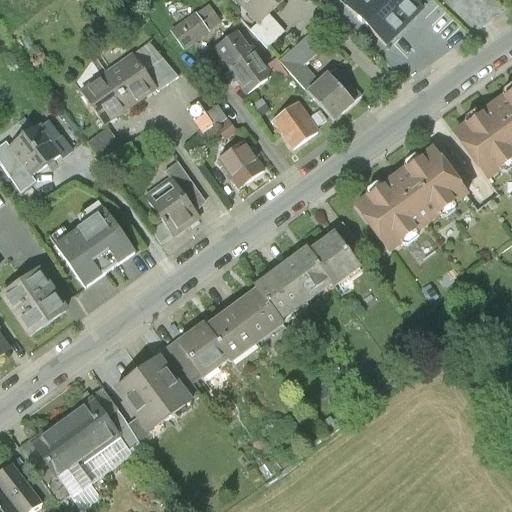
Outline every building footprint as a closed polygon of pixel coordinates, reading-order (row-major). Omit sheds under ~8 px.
[(240,0),(239,2),(259,24),(268,16),(285,0),(240,0)] [(354,0),(346,9),(385,48),(422,11),(410,0),(354,0)] [(210,8),(197,17),(208,32),(221,23),(210,8)] [(283,34),(268,16),(259,24),(250,32),(266,51),(283,34)] [(197,17),(171,35),(182,50),(208,32),(197,17)] [(316,30),(278,64),(290,77),(300,68),(327,43),(316,30)] [(248,51),(236,35),(215,50),(231,73),(225,78),(229,84),(236,80),(247,96),(248,95),(271,79),(250,50),(248,51)] [(156,91),(132,58),(106,76),(130,109),(156,91)] [(318,87),(300,68),(290,77),(307,96),(318,87)] [(335,71),(328,78),(318,87),(307,96),(333,124),(360,99),(335,71)] [(130,109),(106,76),(80,95),(104,128),(130,109)] [(511,96),(455,137),(487,181),(511,162),(511,96)] [(270,112),(262,101),(252,108),(260,119),(270,112)] [(199,107),(187,114),(203,138),(215,130),(224,143),(236,134),(218,109),(206,117),(199,107)] [(296,107),(273,123),(278,131),(274,134),(278,139),(282,136),(293,152),(317,136),(296,107)] [(49,121),(40,128),(53,145),(62,138),(49,121)] [(10,151),(8,152),(29,180),(31,179),(32,180),(62,157),(53,145),(40,128),(10,150),(10,151)] [(107,132),(87,145),(101,165),(121,151),(107,132)] [(10,151),(10,150),(6,145),(0,149),(0,166),(20,197),(36,185),(32,180),(31,179),(29,180),(8,152),(10,151)] [(243,145),(219,162),(239,190),(263,174),(252,158),(256,155),(252,150),(248,153),(243,145)] [(174,159),(184,173),(205,206),(218,198),(187,151),(174,159)] [(433,154),(357,210),(389,254),(465,198),(433,154)] [(175,187),(148,206),(172,239),(199,220),(175,187)] [(105,213),(55,249),(85,291),(135,256),(105,213)] [(344,229),(335,236),(351,257),(360,250),(344,229)] [(335,236),(309,255),(332,286),(334,290),(360,270),(351,257),(335,236)] [(307,252),(281,271),(306,305),(332,286),(309,255),(307,252)] [(280,324),(306,305),(281,271),(255,290),(257,293),(280,324)] [(38,274),(2,299),(30,338),(66,313),(38,274)] [(257,293),(231,312),(256,346),(282,327),(280,324),(257,293)] [(231,365),(256,346),(231,312),(206,331),(228,362),(231,365)] [(203,328),(178,347),(201,379),(202,380),(228,362),(206,331),(203,328)] [(0,358),(9,353),(0,340),(0,358)] [(168,354),(186,379),(192,386),(201,379),(178,347),(168,354)] [(116,391),(138,421),(139,421),(148,433),(188,404),(176,386),(177,386),(158,360),(116,391)] [(186,379),(177,386),(176,386),(188,404),(190,406),(201,398),(192,386),(186,379)] [(104,395),(93,403),(108,424),(118,439),(116,440),(127,455),(133,452),(139,447),(128,428),(124,423),(104,395)] [(93,403),(62,425),(87,461),(116,440),(118,439),(108,424),(93,403)] [(138,421),(128,428),(139,447),(140,448),(152,440),(148,433),(139,421),(138,421)] [(77,468),(87,461),(62,425),(32,446),(44,462),(72,501),(91,488),(91,487),(77,468)] [(87,461),(77,468),(91,487),(135,455),(133,452),(127,455),(116,440),(87,461)] [(32,471),(44,462),(32,446),(20,454),(32,471)] [(0,491),(15,511),(36,511),(42,508),(12,468),(2,475),(0,472),(0,491)] [(15,511),(0,491),(0,511),(15,511)]
